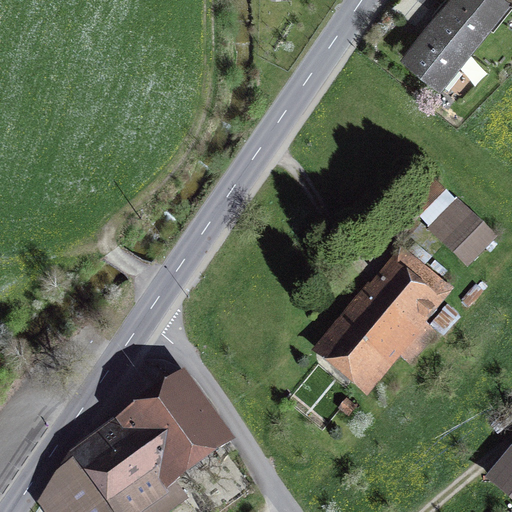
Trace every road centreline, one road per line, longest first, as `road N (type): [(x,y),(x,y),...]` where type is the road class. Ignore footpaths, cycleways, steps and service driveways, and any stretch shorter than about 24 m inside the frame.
road 1 (tertiary): [(145,317),(362,0)]
road 2 (residential): [(145,317),(206,380),(291,511)]
road 3 (tertiary): [(11,511),(145,317)]
